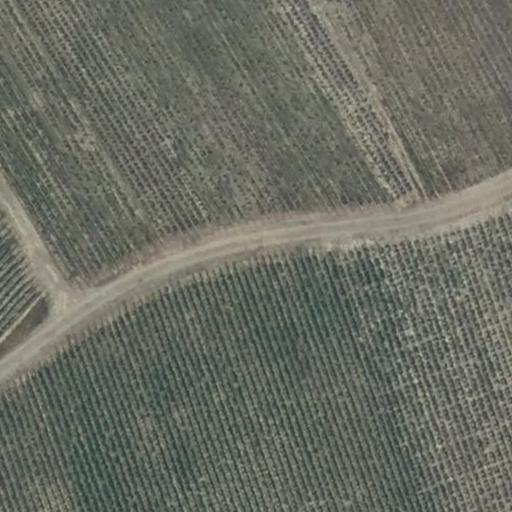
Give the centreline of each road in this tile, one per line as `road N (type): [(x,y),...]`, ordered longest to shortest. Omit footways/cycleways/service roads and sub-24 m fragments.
road 1 (track): [(511,165),(416,216),(77,306),(0,364)]
road 2 (track): [(0,190),(77,306)]
